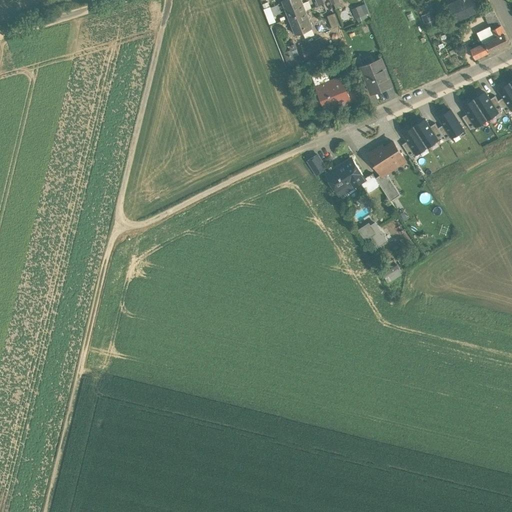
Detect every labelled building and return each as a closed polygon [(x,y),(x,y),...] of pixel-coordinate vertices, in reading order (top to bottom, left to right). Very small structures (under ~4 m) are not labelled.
[(303,0),(283,0),(289,15),(306,9),(303,0)] [(474,0),(456,0),(453,1),(460,16),(478,8),(474,0)] [(489,0),(485,0),(484,1),(488,10),(493,8),(489,0)] [(271,4),(265,6),(270,21),(277,19),(271,4)] [(361,6),(354,9),(357,15),(363,12),(361,6)] [(306,9),(289,15),(296,32),(313,26),(306,9)] [(430,9),(422,12),(426,21),(434,17),(430,9)] [(335,11),(328,14),(333,25),(339,23),(335,11)] [(496,12),(486,17),(490,24),(492,28),(501,23),(496,12)] [(496,35),(486,40),(491,49),(510,40),(501,23),(492,28),(496,35)] [(490,24),(478,30),(483,41),(486,40),(496,35),(492,28),(490,24)] [(316,38),(302,44),(308,58),(322,52),(316,38)] [(483,41),(471,47),(476,56),(491,49),(486,40),(483,41)] [(300,54),(294,56),(291,48),(287,50),(292,63),(292,64),(302,60),(300,54)] [(360,53),(353,56),(358,68),(364,66),(363,63),(364,63),(360,53)] [(364,63),(363,63),(364,66),(373,90),(391,82),(381,56),(364,63)] [(329,64),(312,71),(316,83),(333,76),(329,64)] [(333,76),(316,83),(325,105),(342,99),(343,102),(352,99),(342,73),(333,76)] [(511,105),(511,81),(511,80),(500,86),(505,94),(511,105)] [(485,89),(475,96),(487,116),(498,109),(490,96),(485,89)] [(496,92),(490,96),(498,109),(504,105),(499,97),(496,92)] [(511,105),(505,94),(499,97),(504,105),(507,110),(511,106),(511,105)] [(475,96),(464,103),(469,110),(477,122),(487,116),(475,96)] [(451,107),(440,113),(445,121),(453,133),(464,126),(451,107)] [(477,122),(469,110),(463,114),(471,126),(477,122)] [(426,116),(415,123),(428,143),(439,136),(430,123),(426,116)] [(430,123),(439,136),(444,132),(439,125),(436,119),(430,123)] [(439,125),(444,132),(447,137),(453,133),(445,121),(439,125)] [(415,123),(404,130),(409,137),(417,150),(428,143),(415,123)] [(411,154),(417,150),(409,137),(403,141),(411,154)] [(394,138),(381,146),(380,144),(369,151),(382,171),(383,172),(387,169),(394,165),(391,161),(403,153),(394,138)] [(318,151),(308,158),(316,171),(327,165),(318,151)] [(352,154),(342,161),(344,163),(328,173),(338,188),(353,178),(355,182),(366,175),(352,154)] [(377,174),(392,198),(401,191),(387,169),(383,172),(382,171),(377,174)] [(381,182),(373,170),(368,173),(376,185),(381,182)] [(353,178),(338,188),(341,193),(342,192),(343,194),(357,185),(355,182),(353,178)] [(360,217),(373,208),(368,201),(355,210),(360,217)] [(369,220),(360,226),(366,235),(375,229),(369,220)] [(383,267),(389,277),(403,269),(398,259),(383,267)]
